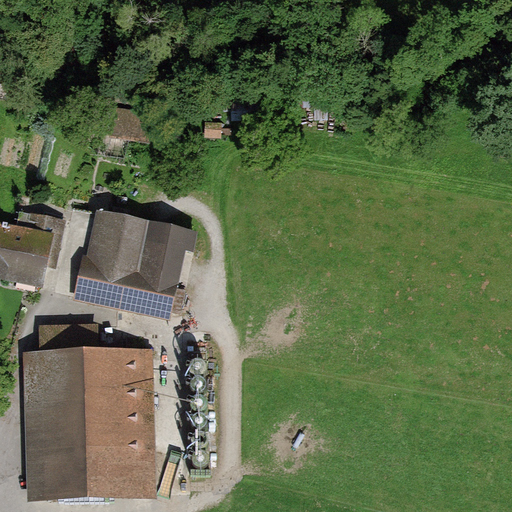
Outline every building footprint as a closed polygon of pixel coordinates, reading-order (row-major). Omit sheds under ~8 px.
[(115,136),(147,143),(150,126),(118,119),(115,136)] [(226,125),(208,125),(208,141),(226,141),(226,125)] [(168,320),(183,253),(153,247),(158,221),(94,208),(74,300),(168,320)] [(0,279),(40,288),(49,238),(0,228),(0,279)] [(155,498),(153,353),(23,355),(26,500),(155,498)]
